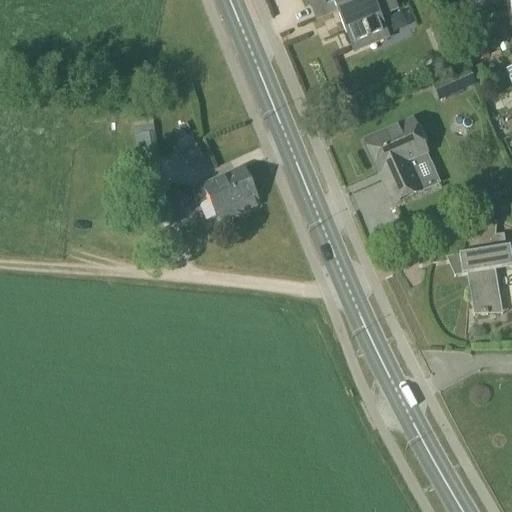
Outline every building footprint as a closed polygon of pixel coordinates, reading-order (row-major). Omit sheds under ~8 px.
[(395,12),(390,0),(305,0),(315,22),(335,13),(352,54),(387,39),(374,10),(391,3),(394,12),(395,12)] [(486,60),(477,34),(462,39),(471,65),(486,60)] [(425,89),(433,106),(469,90),(461,73),(425,89)] [(410,124),(364,144),(378,175),(381,174),(383,180),(381,181),(389,201),(416,189),(408,170),(405,171),(403,164),(424,155),(410,124)] [(139,163),(155,160),(152,136),(135,139),(139,163)] [(178,155),(184,168),(201,160),(195,148),(178,155)] [(216,222),(217,221),(239,211),(241,216),(254,210),(252,205),(256,203),(241,170),(188,194),(194,208),(207,202),(216,222)] [(159,187),(143,194),(160,234),(176,227),(159,187)] [(468,256),(457,258),(448,259),(457,278),(465,277),(472,318),(501,317),(494,272),(511,269),(508,249),(504,250),(502,237),(493,238),(495,224),(491,224),(487,223),(482,223),(478,223),(474,223),(470,224),(466,225),(462,226),(458,228),(454,230),(450,232),(457,245),(466,243),(468,256)]
